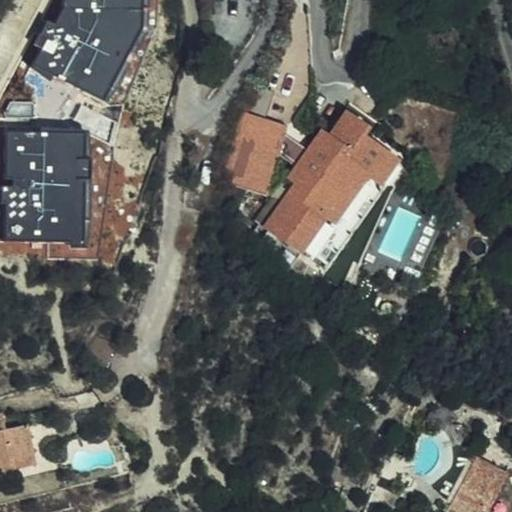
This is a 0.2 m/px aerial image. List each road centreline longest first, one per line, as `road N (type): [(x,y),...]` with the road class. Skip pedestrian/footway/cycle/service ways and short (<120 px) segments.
road 1 (residential): [(184,0),(192,113),(215,113),(264,34),(272,0)]
road 2 (track): [(192,113),(177,142),(142,363)]
road 3 (residential): [(313,0),(324,62),(344,71),(357,54),(363,0)]
